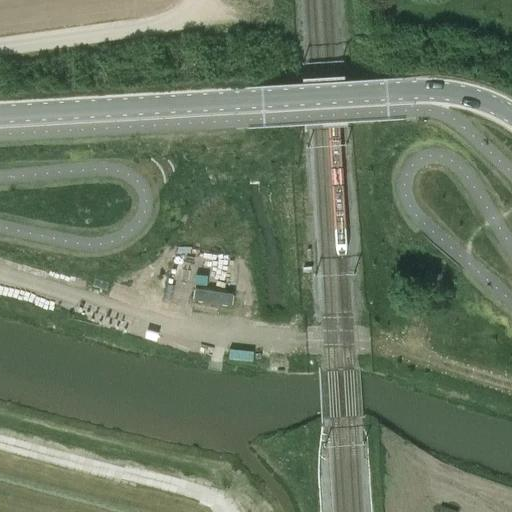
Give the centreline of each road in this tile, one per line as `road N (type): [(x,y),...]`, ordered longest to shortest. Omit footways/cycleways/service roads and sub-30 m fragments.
road 1 (tertiary): [(511,112),(470,95),(416,89),(0,113)]
road 2 (unclassified): [(0,275),(199,334),(287,340)]
road 3 (track): [(0,47),(145,28),(195,0)]
